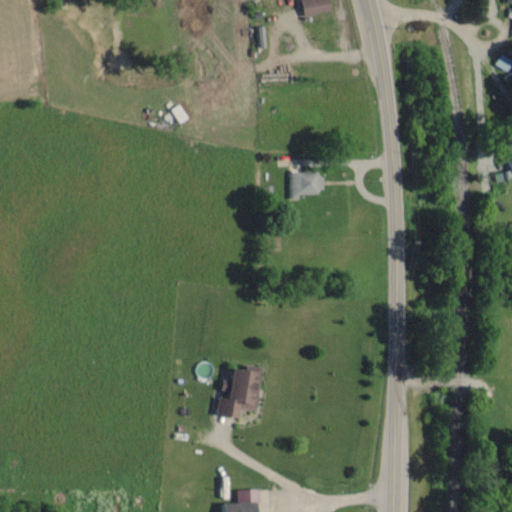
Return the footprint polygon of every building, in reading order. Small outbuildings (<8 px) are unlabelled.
[(326,14),(324,0),(296,0),(298,17),(326,14)] [(511,158),(503,160),(506,172),(491,175),(493,182),(511,177),(511,158)] [(317,175),(287,175),(287,200),(295,200),(295,195),(317,196),(317,175)] [(256,369),(240,366),(239,373),(225,370),(220,400),(214,399),(211,417),(232,421),(234,411),(249,413),(256,369)] [(216,511),(251,511),(252,505),(255,504),(255,491),(233,492),(233,504),(216,505),(216,511)]
